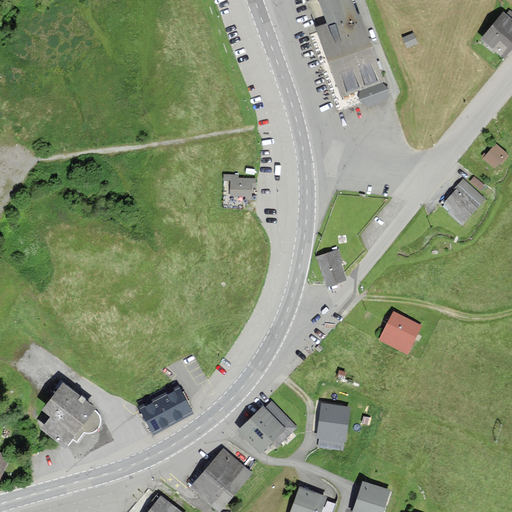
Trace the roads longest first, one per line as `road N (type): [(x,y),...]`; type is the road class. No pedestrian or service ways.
road 1 (primary): [(0,503),(118,470),(202,424),(250,377),(289,303)]
road 2 (unclassified): [(289,303),(316,308),(348,290),(511,83)]
road 3 (primary): [(289,303),(304,238),(306,174),(295,116),(254,0)]
